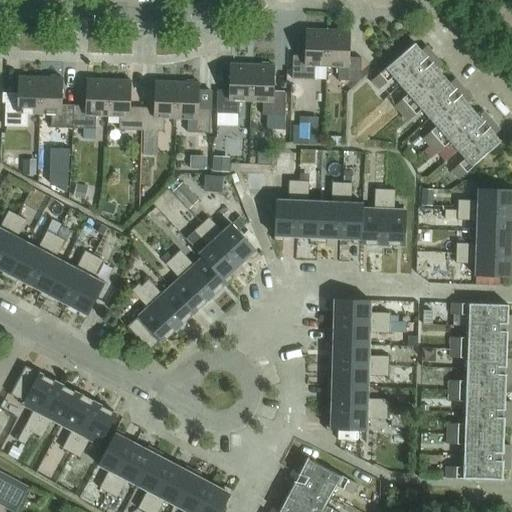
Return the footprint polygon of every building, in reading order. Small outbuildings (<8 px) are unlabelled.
[(327,67),(328,30),(306,30),(305,56),(293,56),(293,79),(315,80),(315,66),(327,67)] [(361,80),(362,58),(350,58),(351,31),(328,30),(327,67),(339,67),(338,81),(359,81),(361,80)] [(415,43),(373,80),(380,89),(393,78),(401,86),(435,56),(427,46),(422,51),(415,43)] [(408,95),(395,106),(402,114),(444,77),(438,70),(443,65),(435,56),(401,86),(408,95)] [(251,101),(253,65),(231,64),(230,91),(218,90),(217,114),(239,114),(240,101),(251,101)] [(285,116),(286,93),(274,92),(275,66),(253,65),(251,101),(263,101),(263,115),(285,116)] [(40,114),(41,78),(19,77),(18,94),(3,93),(3,103),(6,103),(5,127),(28,127),(28,114),(40,114)] [(444,77),(402,114),(409,121),(422,110),(429,119),(464,88),(455,79),(450,83),(444,77)] [(74,129),(74,106),(62,105),(63,79),(41,78),(40,114),(52,114),(51,128),(74,129)] [(108,116),(109,80),(87,80),(86,106),(74,106),(74,129),(96,130),(96,116),(108,116)] [(142,131),(143,108),(131,107),(132,81),(109,80),(108,116),(120,117),(119,130),(142,131)] [(177,119),(178,83),(156,82),(155,108),(143,108),(142,131),(164,132),(165,118),(177,119)] [(210,134),(211,110),(199,110),(200,83),(178,83),(177,119),(188,119),(188,133),(210,134)] [(436,127),(423,139),(430,146),(473,109),(467,102),(472,98),(464,88),(429,119),(436,127)] [(473,109),(430,146),(437,154),(450,142),(458,151),(492,121),(484,111),(479,116),(473,109)] [(465,160),(452,171),(459,180),(502,142),(495,135),(500,130),(492,121),(458,151),(465,160)] [(292,125),(292,142),(316,143),(317,126),(299,126),(292,125)] [(277,128),(276,140),(285,140),(286,128),(277,128)] [(330,137),(329,145),(341,146),(341,137),(330,137)] [(430,146),(423,153),(430,160),(437,154),(430,146)] [(272,166),(272,153),(258,153),(258,165),(272,166)] [(278,155),(277,175),(288,176),(289,155),(278,155)] [(213,159),(213,171),(228,172),(228,160),(213,159)] [(344,171),(343,182),(351,183),(352,172),(344,171)] [(199,201),(183,184),(181,186),(177,181),(169,189),(173,192),(190,210),(199,201)] [(276,201),(275,241),(284,241),(284,237),(297,237),(299,181),(289,181),(289,201),(276,201)] [(299,181),(297,237),(310,238),(310,242),(318,243),(320,202),(308,202),(309,182),(299,181)] [(320,202),(318,243),(327,243),(327,238),(340,239),(342,183),(332,183),(332,203),(320,202)] [(342,183),(340,239),(353,239),(353,244),(362,245),(364,209),(364,204),(352,204),(352,184),(342,183)] [(77,184),(73,197),(85,200),(88,187),(77,184)] [(364,209),(362,245),(383,246),(386,190),(376,189),(375,209),(364,209)] [(422,189),(421,206),(432,207),(433,190),(422,189)] [(458,200),(458,210),(511,212),(511,189),(479,189),(479,201),(458,200)] [(386,190),(383,246),(405,247),(407,211),(395,210),(396,190),(386,190)] [(106,203),(104,212),(113,215),(116,206),(106,203)] [(511,212),(458,210),(458,220),(478,221),(478,233),(511,233),(511,212)] [(0,250),(18,216),(9,211),(0,228),(0,250)] [(18,216),(0,250),(0,269),(4,271),(1,275),(9,279),(28,244),(18,238),(27,220),(18,216)] [(209,218),(202,225),(240,266),(250,257),(253,260),(260,254),(232,224),(223,233),(209,218)] [(239,218),(233,224),(239,231),(246,224),(239,218)] [(202,225),(195,231),(208,246),(199,255),(203,258),(227,284),(233,278),(230,274),(240,266),(202,225)] [(101,226),(97,233),(104,236),(107,229),(101,226)] [(28,244),(9,279),(16,283),(19,279),(30,285),(56,236),(47,231),(38,249),(28,244)] [(457,243),(457,253),(511,255),(511,233),(478,233),(477,244),(457,243)] [(56,236),(30,285),(42,291),(40,296),(47,299),(66,264),(56,258),(65,240),(56,236)] [(66,264),(47,299),(55,303),(57,299),(69,305),(94,256),(86,251),(76,269),(66,264)] [(181,251),(173,257),(211,298),(227,284),(203,258),(195,266),(181,251)] [(511,268),(511,265),(511,255),(457,253),(456,263),(476,264),(476,276),(511,277),(511,268)] [(94,256),(69,305),(80,311),(78,316),(86,320),(105,284),(94,278),(103,260),(94,256)] [(173,257),(166,264),(180,279),(171,287),(195,313),(211,298),(173,257)] [(149,280),(142,287),(180,328),(195,313),(171,287),(163,295),(149,280)] [(148,308),(128,327),(150,351),(161,341),(163,343),(180,328),(142,287),(140,284),(132,291),(148,308)] [(330,299),(330,309),(335,309),(334,322),(390,323),(390,313),(370,313),(371,301),(330,299)] [(452,303),(452,315),(469,315),(469,327),(511,328),(511,315),(509,315),(509,305),(452,303)] [(329,335),(329,343),(369,344),(370,333),(390,333),(390,323),(334,322),(334,335),(329,335)] [(451,337),(451,348),(507,350),(508,341),(511,340),(511,328),(469,327),(468,338),(451,337)] [(329,343),(329,352),(333,352),(333,365),(389,366),(389,356),(369,356),(369,344),(329,343)] [(451,348),(450,358),(468,358),(467,370),(511,371),(511,358),(507,359),(507,350),(451,348)] [(328,378),(328,386),(368,387),(368,376),(389,376),(389,366),(333,365),(333,378),(328,378)] [(33,433),(59,384),(26,366),(11,395),(24,402),(23,405),(34,411),(18,441),(26,445),(31,436),(32,436),(33,433)] [(450,381),(449,391),(506,393),(506,384),(511,383),(511,371),(467,370),(467,381),(450,381)] [(59,384),(33,433),(42,438),(52,420),(62,425),(78,394),(59,384)] [(328,386),(327,395),(332,395),(332,408),(388,410),(388,400),(368,399),(368,387),(328,386)] [(449,391),(449,401),(466,402),(466,413),(511,415),(511,405),(511,402),(505,402),(506,393),(449,391)] [(78,394),(62,425),(72,431),(63,449),(71,453),(97,404),(78,394)] [(97,404),(71,453),(80,458),(90,440),(101,446),(117,414),(97,404)] [(327,421),(326,430),(367,431),(367,419),(387,420),(388,410),(332,408),(331,421),(327,421)] [(448,424),(448,434),(504,436),(505,427),(511,427),(511,415),(466,413),(465,424),(448,424)] [(392,418),(391,430),(408,431),(408,419),(392,418)] [(117,429),(99,465),(109,471),(100,489),(109,493),(135,444),(123,438),(126,434),(117,429)] [(448,434),(447,444),(465,445),(464,456),(510,458),(511,445),(504,445),(504,436),(448,434)] [(135,444),(109,493),(118,498),(127,480),(137,485),(156,450),(149,446),(147,450),(135,444)] [(156,450),(137,485),(148,491),(138,509),(144,511),(147,511),(173,464),(162,458),(164,454),(156,450)] [(447,467),(446,478),(503,480),(503,470),(510,470),(510,458),(464,456),(464,468),(447,467)] [(297,464),(291,475),(332,496),(337,486),(353,494),(358,484),(308,458),(303,467),(297,464)] [(173,464),(147,511),(159,511),(165,500),(176,506),(194,470),(187,466),(185,470),(173,464)] [(194,470),(176,506),(186,511),(185,511),(196,511),(211,484),(200,478),(202,474),(194,470)] [(0,504),(14,511),(17,511),(30,488),(0,471),(0,504)] [(291,475),(285,486),(291,489),(287,497),(314,511),(337,511),(326,506),(332,496),(291,475)] [(211,484),(196,511),(221,511),(233,490),(225,486),(223,490),(211,484)] [(277,502),(271,511),(314,511),(287,497),(283,505),(277,502)]
